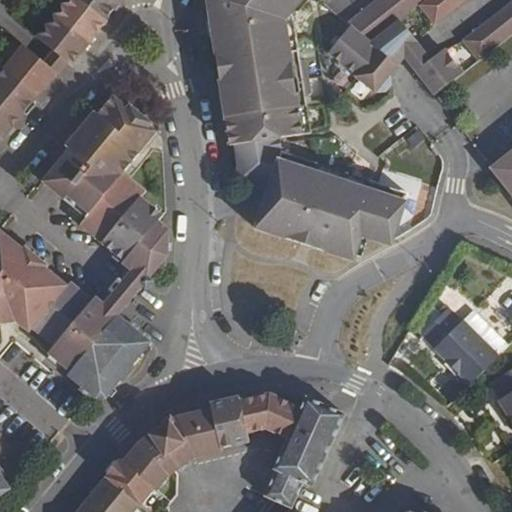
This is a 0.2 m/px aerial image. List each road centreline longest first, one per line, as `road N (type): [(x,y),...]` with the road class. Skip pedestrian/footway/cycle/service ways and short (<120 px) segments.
road 1 (residential): [(200,373),(188,325),(196,253),(191,128),(179,88),(143,38)]
road 2 (residential): [(511,246),(473,230),(451,234),(378,272),(342,296),(309,372)]
road 3 (residential): [(479,511),(424,425),(356,381),(309,372)]
road 4 (residential): [(200,373),(117,430),(50,511)]
road 5 (residential): [(143,38),(74,94),(0,184)]
